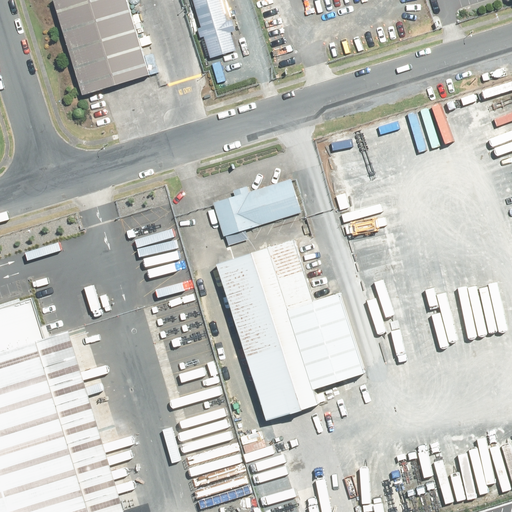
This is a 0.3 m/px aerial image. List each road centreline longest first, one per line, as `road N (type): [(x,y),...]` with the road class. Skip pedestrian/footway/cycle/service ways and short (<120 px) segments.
road 1 (secondary): [(50,182),(511,39)]
road 2 (unknown): [(294,106),(338,285),(370,377),(400,420)]
road 3 (unknown): [(134,511),(148,495),(156,458),(133,342),(98,232)]
road 4 (unclassified): [(0,11),(50,182)]
road 5 (unknown): [(190,138),(162,0)]
